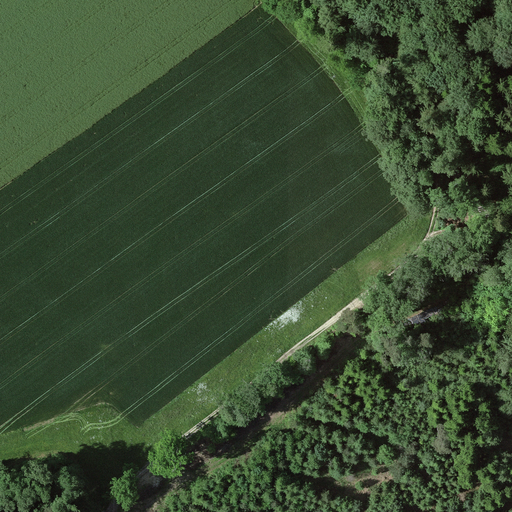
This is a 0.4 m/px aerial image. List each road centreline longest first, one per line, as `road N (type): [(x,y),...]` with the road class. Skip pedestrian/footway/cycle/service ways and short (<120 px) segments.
road 1 (track): [(112,511),(146,470),(407,263),(432,232),(440,147),(511,103)]
road 2 (track): [(511,238),(474,200),(384,48),(330,0)]
